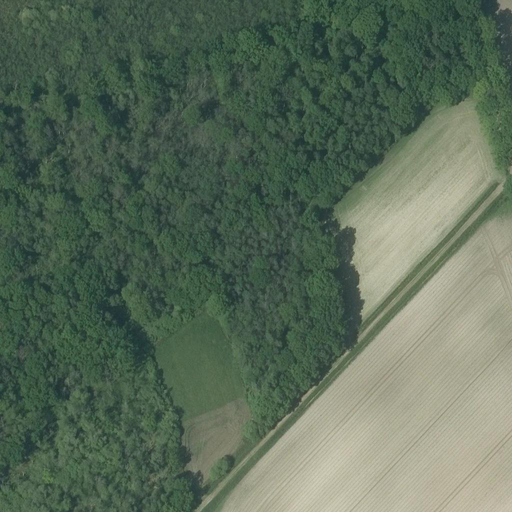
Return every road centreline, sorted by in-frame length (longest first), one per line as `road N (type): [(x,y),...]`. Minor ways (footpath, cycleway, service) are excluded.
road 1 (track): [(511,178),(197,511)]
road 2 (track): [(458,0),(511,160)]
road 3 (track): [(305,35),(437,0)]
